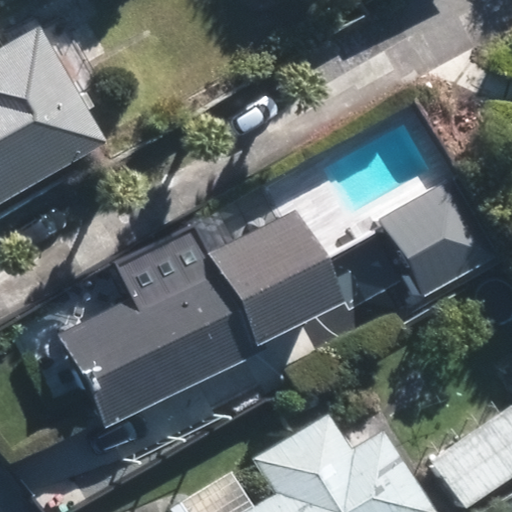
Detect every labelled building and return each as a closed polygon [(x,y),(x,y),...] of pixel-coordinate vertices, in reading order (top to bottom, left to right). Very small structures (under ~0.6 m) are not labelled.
[(0,200),(94,146),(26,30),(0,44),(0,200)] [(446,178),(369,217),(409,295),(486,256),(446,178)] [(280,216),(47,334),(95,426),(327,308),(280,216)] [(511,417),(503,405),(422,460),(455,507),(511,468),(511,417)] [(264,494),(234,511),(421,511),(371,430),(339,449),(317,413),(243,458),(264,494)] [(511,511),(511,490),(474,511),(511,511)]
